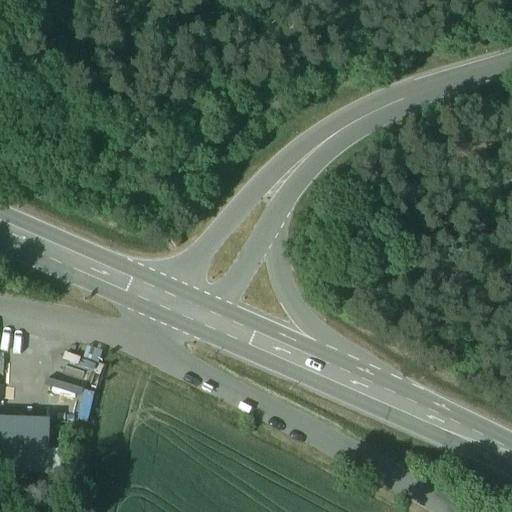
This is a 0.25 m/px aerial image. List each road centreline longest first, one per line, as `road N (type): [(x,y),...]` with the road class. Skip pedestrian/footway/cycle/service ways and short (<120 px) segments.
road 1 (secondary): [(511,66),(420,90),(343,128),(275,183)]
road 2 (secondary): [(345,382),(292,308),(275,183)]
road 3 (secondary): [(0,229),(179,307)]
road 4 (secondary): [(179,307),(345,382)]
road 5 (secondary): [(345,382),(511,454)]
road 6 (secondary): [(275,183),(179,307)]
